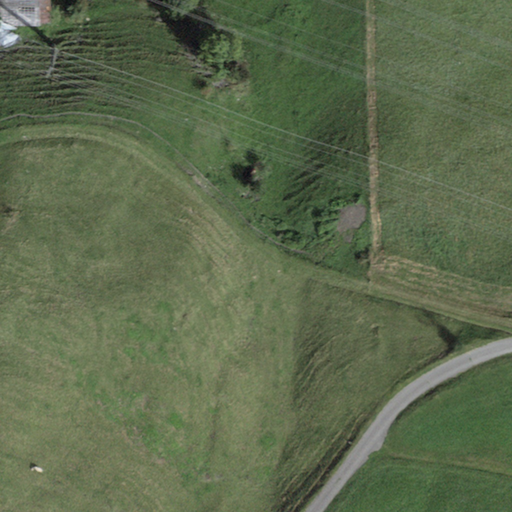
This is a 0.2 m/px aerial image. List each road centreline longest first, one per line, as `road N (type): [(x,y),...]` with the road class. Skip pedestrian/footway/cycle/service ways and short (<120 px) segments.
road 1 (track): [(511,327),(276,261),(172,167),(124,142),(49,131),(0,138)]
road 2 (track): [(511,351),(444,376),(394,411),(320,511)]
